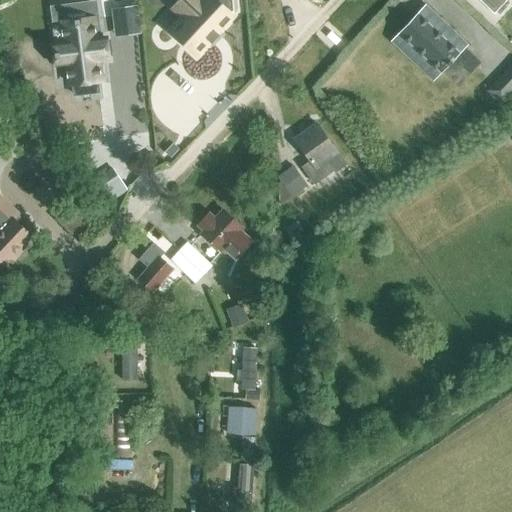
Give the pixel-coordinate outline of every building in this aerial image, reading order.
[(182,18),(169,31),(196,56),(233,16),(230,13),(231,12),(232,11),(231,0),(179,0),(172,8),(182,18)] [(478,0),(493,14),(506,1),(504,0),(478,0)] [(465,47),(423,7),(399,33),(441,73),(448,66),(449,67),(453,62),(452,61),(465,47)] [(98,92),(96,81),(100,81),(98,61),(103,60),(100,38),(95,39),(92,19),(61,23),(63,44),(53,45),(56,66),(66,65),(69,85),(72,84),(74,95),(98,92)] [(511,64),(483,95),(500,112),(511,99),(511,64)] [(335,172),(346,164),(316,124),(294,140),(310,162),(302,168),(314,184),(334,170),(335,172)] [(113,199),(129,189),(115,167),(99,177),(113,199)] [(293,167),(278,178),(291,197),(307,186),(293,167)] [(0,261),(4,265),(11,257),(14,260),(26,247),(23,244),(30,236),(14,221),(12,223),(9,220),(14,213),(0,200),(0,261)] [(251,242),(239,231),(242,228),(222,210),(215,219),(209,214),(198,226),(204,231),(201,234),(221,252),(223,249),(235,260),(251,242)] [(187,243),(171,260),(195,284),(212,267),(187,243)] [(172,270),(158,257),(162,253),(153,245),(140,260),(148,268),(138,280),(152,292),(172,270)] [(241,306),(226,312),(232,327),(247,321),(241,306)] [(123,379),(138,378),(138,339),(123,339),(123,379)] [(243,345),(243,397),(259,397),(258,345),(243,345)] [(228,432),(258,433),(259,405),(229,404),(228,432)] [(128,450),(127,418),(120,418),(121,451),(128,450)] [(252,504),(254,462),(240,461),(240,476),(234,475),(233,503),(252,504)]
